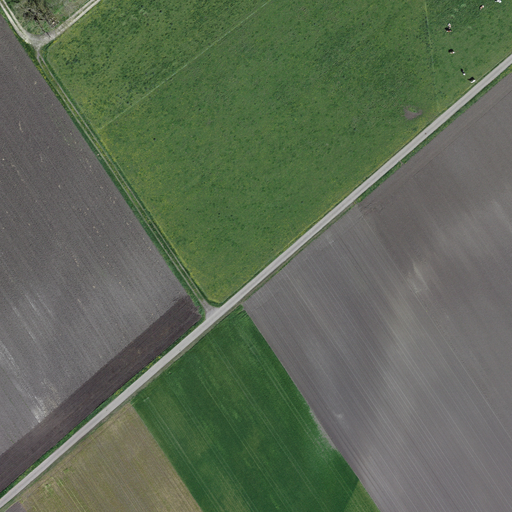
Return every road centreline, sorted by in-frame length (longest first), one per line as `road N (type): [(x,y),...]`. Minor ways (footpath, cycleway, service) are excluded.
road 1 (track): [(0,505),(511,61)]
road 2 (track): [(0,8),(29,56),(99,0)]
